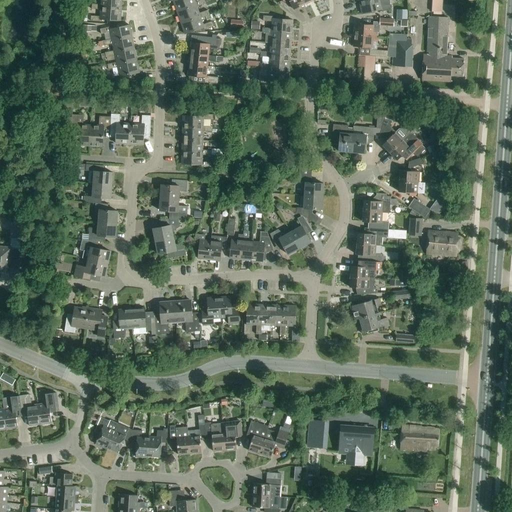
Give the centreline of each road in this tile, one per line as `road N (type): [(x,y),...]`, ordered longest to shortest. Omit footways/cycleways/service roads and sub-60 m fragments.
road 1 (secondary): [(487,384),(511,36)]
road 2 (unclassified): [(308,367),(244,363),(176,383),(86,381)]
road 3 (residential): [(341,188),(318,153),(311,99),(316,34),(338,17),(336,0)]
road 4 (residential): [(315,279),(159,282),(133,274)]
road 5 (residential): [(143,171),(158,156),(161,92),(158,35),(143,0)]
road 6 (unclassified): [(487,384),(308,367)]
road 7 (secondary): [(477,511),(487,384)]
